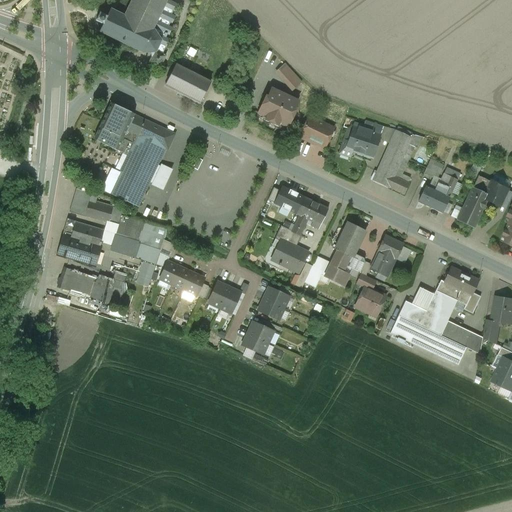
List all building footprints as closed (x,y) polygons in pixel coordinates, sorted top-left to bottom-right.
[(131,0),(124,16),(110,9),(107,17),(99,13),(95,21),(103,25),(99,32),(119,41),(117,46),(121,48),(123,44),(143,53),(151,52),(151,57),(152,57),(148,63),(159,69),(166,56),(162,54),(166,46),(166,47),(170,40),(166,38),(167,35),(169,35),(172,28),(168,26),(170,23),(172,24),(175,16),(172,14),(173,11),(175,12),(178,4),(168,0),(131,0)] [(299,81),(284,64),(277,70),(292,87),(299,81)] [(210,83),(175,65),(165,86),(199,103),(210,83)] [(298,102),(271,89),(267,98),(265,97),(258,113),(267,117),(265,120),(274,124),(275,121),(278,122),(278,123),(288,127),(295,111),(294,111),(298,102)] [(134,114),(110,103),(93,140),(117,151),(134,115),(134,114)] [(172,133),(134,115),(117,151),(123,153),(115,170),(111,169),(101,190),(124,201),(123,201),(125,202),(126,202),(137,207),(150,180),(156,167),(172,133)] [(334,128),(309,116),(300,135),(325,148),(334,128)] [(382,128),(365,122),(362,129),(381,135),(383,127),(382,128)] [(362,129),(353,126),(352,129),(345,148),(345,149),(352,152),(373,158),(379,139),(381,135),(362,129)] [(390,144),(373,181),(388,188),(389,187),(393,177),(408,145),(411,137),(396,130),(383,127),(381,135),(379,139),(390,144)] [(418,136),(412,135),(411,137),(408,145),(413,147),(418,136)] [(347,141),(344,139),(339,154),(348,157),(351,156),(352,152),(345,149),(345,148),(347,141)] [(312,154),(310,164),(324,167),(326,157),(312,154)] [(202,161),(197,158),(192,168),(197,170),(202,161)] [(440,179),(445,164),(430,159),(425,174),(440,179)] [(171,170),(162,166),(160,169),(156,167),(150,180),(154,182),(153,185),(162,189),(171,170)] [(444,174),(435,191),(425,186),(418,201),(442,212),(457,180),(444,174)] [(508,189),(478,175),(472,189),(488,196),(486,200),(500,207),(505,196),(508,190),(508,189)] [(408,184),(393,177),(389,187),(404,194),(408,184)] [(280,192),(273,188),(267,201),(281,207),(280,208),(289,212),(289,211),(296,214),(303,198),(297,195),(298,194),(289,190),(289,191),(282,188),(280,192)] [(472,189),(457,220),(474,227),(486,200),(488,196),(472,189)] [(92,194),(78,190),(77,191),(75,198),(71,211),(71,212),(119,226),(122,216),(124,211),(113,207),(96,202),(98,196),(97,195),(97,196),(91,194),(92,194)] [(511,199),(505,196),(500,206),(506,209),(511,199)] [(292,231),(300,235),(307,219),(312,222),(311,225),(318,229),(328,209),(304,198),(303,198),(296,214),(299,215),(292,231)] [(122,216),(119,226),(116,235),(127,238),(125,245),(122,254),(134,258),(138,243),(149,247),(144,262),(155,265),(159,253),(163,240),(166,229),(122,216)] [(99,230),(75,222),(71,237),(64,235),(58,255),(94,266),(99,248),(98,248),(99,245),(100,245),(101,243),(100,242),(103,234),(98,232),(99,230)] [(347,223),(334,249),(335,249),(333,254),(335,255),(331,263),(327,272),(325,276),(343,285),(348,275),(342,272),(347,262),(349,263),(350,263),(353,256),(365,231),(347,223)] [(292,231),(281,226),(274,239),(280,242),(281,239),(296,246),(301,235),(300,235),(292,231)] [(127,238),(116,235),(115,234),(113,241),(125,245),(127,238)] [(384,236),(377,252),(378,252),(369,270),(386,278),(395,260),(402,245),(384,236)] [(296,246),(281,239),(280,242),(271,259),(279,263),(278,265),(280,266),(281,264),(299,272),(308,252),(296,246)] [(177,246),(163,240),(159,253),(171,258),(177,246)] [(364,261),(353,256),(350,263),(349,263),(348,267),(360,272),(364,261)] [(331,263),(317,257),(312,266),(304,283),(313,287),(322,270),(327,272),(331,263)] [(370,265),(364,261),(360,272),(359,273),(366,275),(370,265)] [(155,265),(144,262),(140,273),(151,277),(155,265)] [(167,262),(159,280),(172,285),(180,267),(167,262)] [(305,263),(295,285),(301,288),(304,283),(312,266),(305,263)] [(192,273),(180,267),(172,285),(184,291),(192,273)] [(478,281),(451,268),(451,267),(443,282),(440,281),(435,291),(456,301),(465,305),(463,310),(472,314),(480,297),(472,293),(478,281)] [(112,279),(100,275),(99,275),(97,279),(91,277),(91,276),(65,268),(62,278),(60,279),(58,283),(60,286),(59,288),(117,306),(128,310),(132,295),(128,294),(126,284),(124,283),(127,275),(115,272),(112,279)] [(192,273),(184,291),(196,297),(196,296),(202,284),(204,279),(192,273)] [(375,282),(360,275),(356,284),(365,288),(365,287),(371,290),(375,282)] [(241,293),(217,282),(208,303),(231,314),(241,293)] [(202,284),(196,296),(203,299),(208,287),(202,284)] [(289,297),(269,287),(258,311),(278,320),(289,297)] [(371,290),(365,287),(365,288),(357,304),(359,309),(364,312),(369,310),(376,313),(384,296),(377,293),(376,294),(372,292),(372,291),(372,290),(371,290)] [(456,301),(435,291),(431,299),(417,292),(411,304),(405,301),(390,333),(458,365),(465,348),(480,354),(482,340),(451,326),(446,337),(441,335),(456,301)] [(511,318),(511,299),(495,297),(491,321),(511,324),(511,318)] [(344,319),(352,322),(356,313),(348,310),(344,319)] [(273,331),(253,322),(242,345),(263,355),(273,331)] [(493,323),(485,322),(482,338),(490,341),(493,323)] [(511,352),(502,347),(498,355),(503,358),(505,359),(505,358),(511,361),(511,352)] [(250,351),(247,357),(260,363),(263,357),(250,351)] [(511,361),(505,358),(505,359),(503,358),(498,369),(511,376),(511,361)] [(511,376),(498,369),(495,375),(496,378),(494,382),(511,391),(511,376)]
